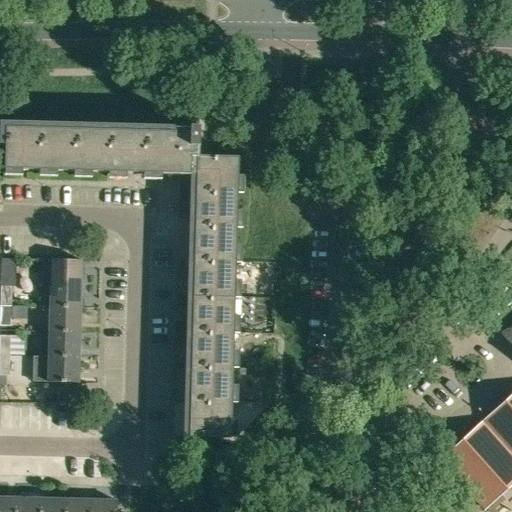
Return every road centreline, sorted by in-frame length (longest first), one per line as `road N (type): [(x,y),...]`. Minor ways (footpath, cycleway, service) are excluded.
road 1 (residential): [(0,216),(137,219),(130,449),(0,446)]
road 2 (secondary): [(0,35),(262,35)]
road 3 (secondary): [(262,35),(511,42)]
